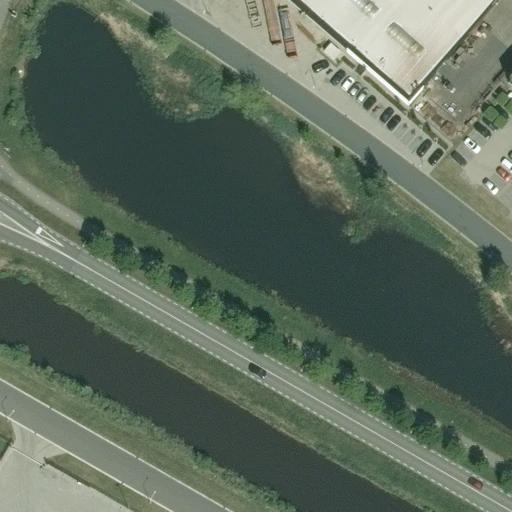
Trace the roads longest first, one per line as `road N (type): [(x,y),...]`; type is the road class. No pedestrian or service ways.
road 1 (secondary): [(68,258),(511,507)]
road 2 (unclassified): [(511,258),(149,0)]
road 3 (unclassified): [(0,397),(199,511)]
